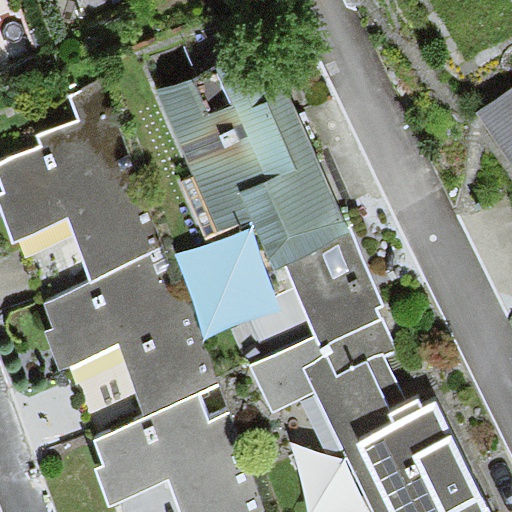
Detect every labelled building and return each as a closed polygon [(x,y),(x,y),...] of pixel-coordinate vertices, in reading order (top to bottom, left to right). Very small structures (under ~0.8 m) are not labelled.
[(324,145),(276,41),(161,94),(227,238),(260,224),(279,265),(362,227),(324,145)] [(511,92),(481,114),(511,157),(511,92)] [(173,248),(115,109),(0,157),(0,174),(52,298),(173,248)] [(231,386),(173,248),(52,298),(110,436),(231,386)] [(282,511),(231,386),(110,436),(140,511),(282,511)] [(445,399),(375,431),(411,511),(496,511),(495,508),(445,399)]
